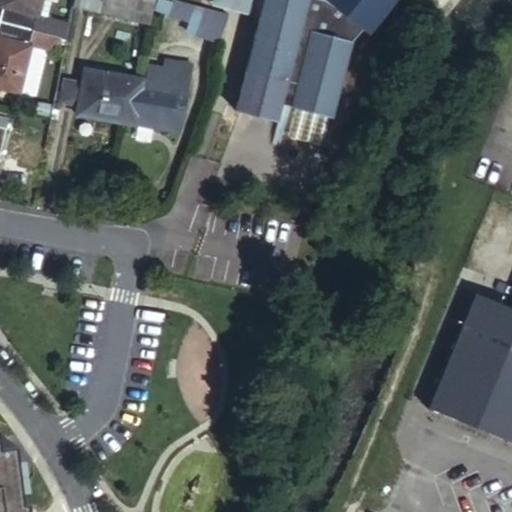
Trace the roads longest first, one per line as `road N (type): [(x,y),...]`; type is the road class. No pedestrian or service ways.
road 1 (residential): [(0,378),(49,440),(87,511)]
road 2 (residential): [(0,222),(131,247)]
